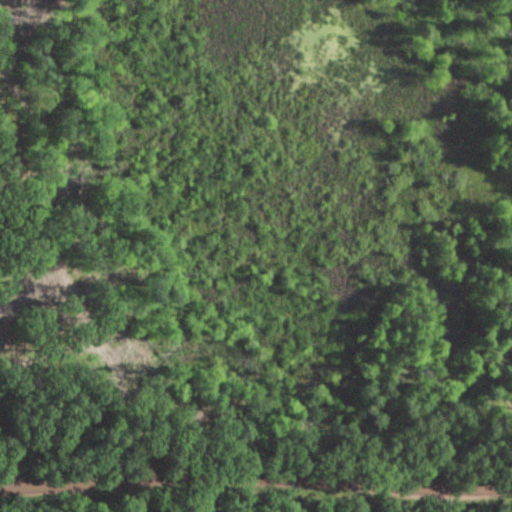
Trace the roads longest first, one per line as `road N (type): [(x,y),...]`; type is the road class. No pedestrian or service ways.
road 1 (residential): [(0,488),(147,475),(511,484)]
road 2 (residential): [(0,34),(9,85),(32,114),(42,152),(65,285),(138,432),(147,475)]
